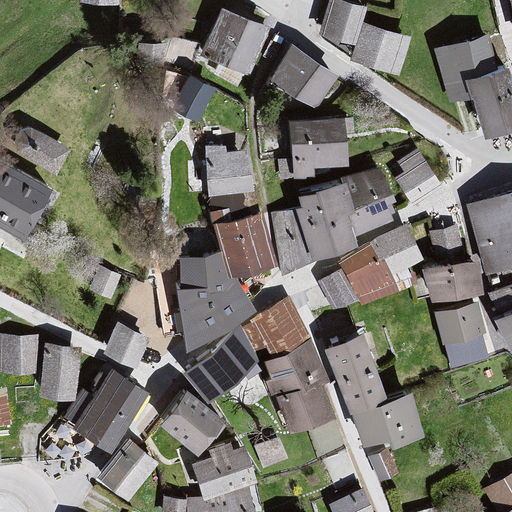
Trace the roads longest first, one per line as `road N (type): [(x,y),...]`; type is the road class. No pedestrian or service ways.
road 1 (residential): [(511,162),(441,137),(290,17)]
road 2 (residential): [(285,276),(377,511)]
road 3 (residential): [(285,276),(440,200),(511,177)]
road 4 (residential): [(166,386),(0,301)]
road 5 (residential): [(48,511),(166,386)]
road 6 (residential): [(166,386),(285,276)]
